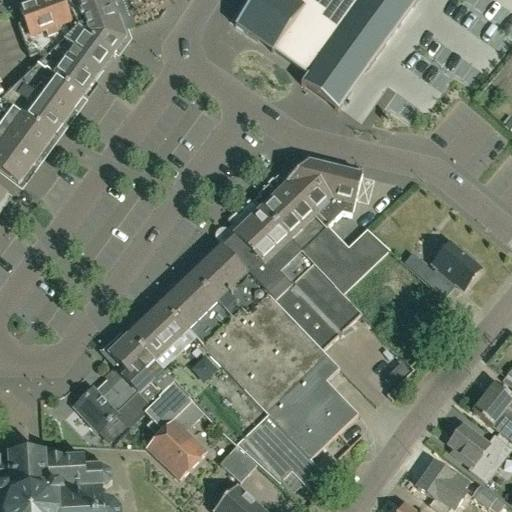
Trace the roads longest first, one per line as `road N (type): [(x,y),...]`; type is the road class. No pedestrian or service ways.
road 1 (residential): [(511,234),(438,174),(292,137),(183,62),(175,48),(207,0)]
road 2 (residential): [(353,511),(511,303)]
